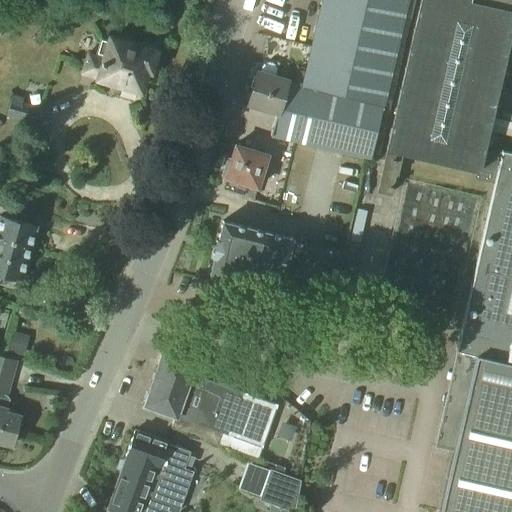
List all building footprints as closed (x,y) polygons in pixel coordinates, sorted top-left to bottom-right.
[(246,104),(277,114),(270,135),(368,158),(382,96),(384,96),(405,0),(321,0),(302,84),(287,81),(287,80),(256,71),(246,104)] [(511,34),(511,33),(511,0),(419,0),(385,149),(386,149),(377,191),(389,193),(394,174),(395,174),(401,152),(476,169),(474,177),(492,181),(454,349),(474,354),(437,511),(511,511),(511,152),(499,150),(498,153),(481,149),(508,33),(511,34)] [(83,69),(138,88),(145,68),(148,69),(149,67),(153,65),(155,58),(153,54),(154,52),(112,38),(111,40),(101,37),(97,51),(106,54),(105,57),(89,51),(83,69)] [(5,117),(37,125),(41,109),(20,104),(22,99),(10,96),(5,117)] [(226,158),(224,165),(259,176),(262,166),(266,155),(234,145),(230,159),(226,158)] [(259,176),(224,165),(221,176),(226,178),(223,188),(252,197),(255,187),(256,187),(258,181),(258,179),(259,176)] [(285,203),(284,214),(307,217),(309,206),(285,203)] [(0,245),(27,253),(35,226),(0,216),(0,245)] [(215,242),(214,241),(214,243),(215,243),(212,255),(211,254),(210,256),(211,256),(207,276),(214,278),(213,281),(232,286),(233,282),(276,293),(281,273),(284,274),(284,275),(320,284),(328,251),(293,242),(292,242),(289,241),(289,240),(220,222),(215,242)] [(27,253),(0,245),(0,274),(2,275),(0,281),(0,284),(14,289),(17,279),(20,280),(27,253)] [(7,298),(0,328),(0,350),(18,355),(30,303),(7,298)] [(196,394),(202,378),(205,367),(177,357),(176,360),(161,355),(152,378),(196,394)] [(0,370),(12,374),(15,361),(0,356),(0,370)] [(0,442),(11,445),(18,416),(5,412),(9,397),(6,394),(12,374),(0,370),(0,442)] [(196,394),(152,378),(144,402),(158,407),(157,410),(174,416),(187,420),(196,394)] [(202,378),(196,394),(187,420),(174,416),(171,424),(258,455),(276,404),(202,378)] [(107,509),(116,511),(166,511),(167,509),(174,511),(176,511),(190,472),(182,469),(188,452),(165,444),(165,442),(134,431),(124,458),(125,458),(107,509)] [(263,502),(289,511),(293,511),(299,481),(274,472),(263,502)] [(247,499),(251,487),(237,482),(233,495),(247,499)]
